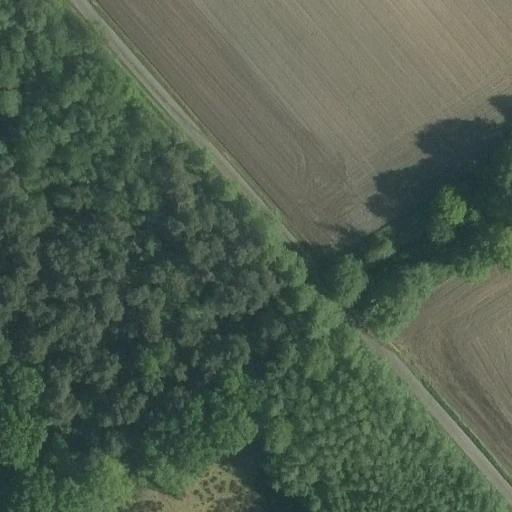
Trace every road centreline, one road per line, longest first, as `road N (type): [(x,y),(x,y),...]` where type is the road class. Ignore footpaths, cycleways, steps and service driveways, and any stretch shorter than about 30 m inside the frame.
road 1 (unclassified): [(511,498),(74,0)]
road 2 (track): [(342,305),(511,195)]
